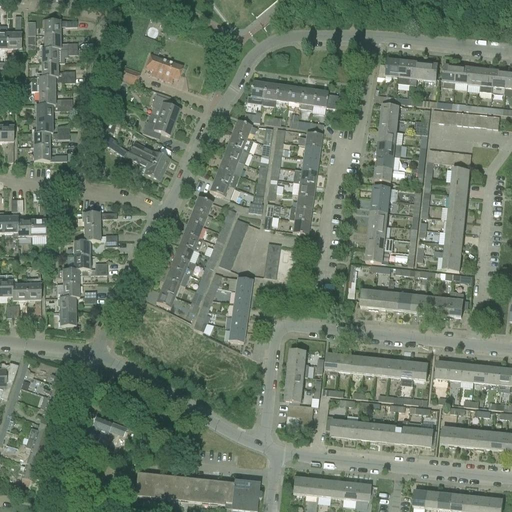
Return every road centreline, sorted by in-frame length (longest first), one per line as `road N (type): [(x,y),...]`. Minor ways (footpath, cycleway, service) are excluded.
road 1 (residential): [(260,447),(275,332),(286,324),(472,345)]
road 2 (residential): [(74,190),(99,17),(0,2)]
road 3 (residential): [(376,35),(356,141),(332,174),(314,288)]
road 4 (residential): [(511,141),(489,173),(472,345)]
road 5 (residential): [(213,117),(270,42),(376,35)]
road 6 (residential): [(93,358),(260,447)]
road 7 (residential): [(162,214),(93,358)]
road 8 (residential): [(93,358),(42,499)]
road 9 (residential): [(376,35),(511,50)]
road 10 (residential): [(276,451),(400,466)]
